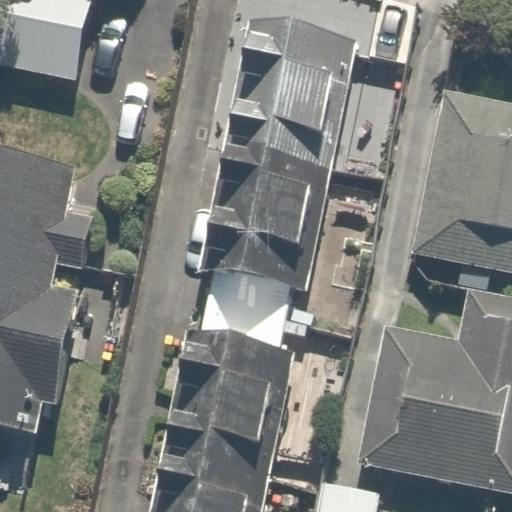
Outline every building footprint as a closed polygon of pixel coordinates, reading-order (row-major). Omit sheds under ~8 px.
[(169,16),(56,0),(5,0),(0,37),(0,73),(158,95),(169,16)] [(389,62),(261,38),(216,277),(328,299),(344,302),(389,62)] [(511,98),(459,89),(429,263),(511,277),(511,98)] [(85,179),(0,162),(0,448),(54,459),(65,398),(98,405),(115,316),(75,308),(79,287),(112,294),(124,231),(77,222),(85,179)] [(287,511),(328,299),(216,277),(171,511),(287,511)] [(511,304),(478,298),(468,350),(396,337),(372,473),(511,497),(511,304)] [(389,511),(392,495),(340,487),(336,511),(389,511)]
